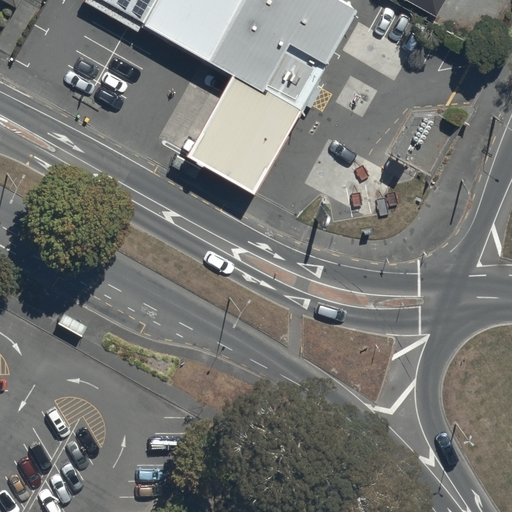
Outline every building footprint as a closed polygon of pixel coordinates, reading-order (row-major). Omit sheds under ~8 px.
[(116,0),(138,12),(145,0),(116,0)] [(230,0),(145,0),(138,12),(204,48),(230,0)] [(351,0),(230,0),(204,48),(226,60),(293,96),(297,98),(351,0)] [(406,0),(434,15),(442,0),(406,0)] [(293,96),(226,60),(178,145),(245,183),(293,96)]
